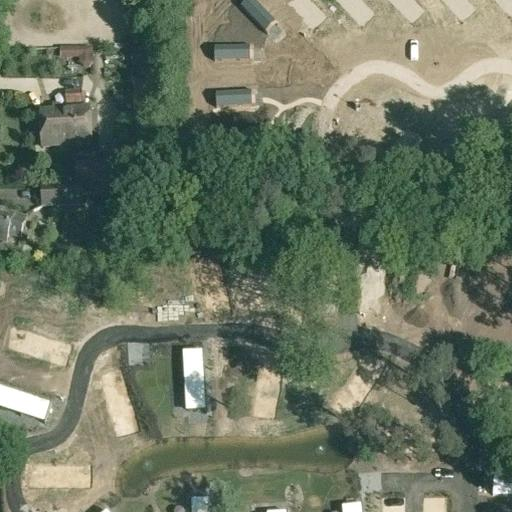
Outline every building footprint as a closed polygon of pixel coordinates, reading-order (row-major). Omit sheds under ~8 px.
[(254,0),(247,0),(239,8),(262,32),(274,20),(254,0)] [(308,0),(295,0),(290,5),(313,29),(325,17),(308,0)] [(366,0),(342,0),(363,21),(375,9),(366,0)] [(422,0),(399,0),(414,15),(426,4),(422,0)] [(474,0),(451,0),(465,15),(477,3),(474,0)] [(511,0),(500,0),(511,12),(511,0)] [(131,51),(132,69),(146,69),(146,68),(145,50),(144,50),(131,51)] [(216,51),(216,68),(249,68),(249,51),(216,51)] [(134,85),(137,154),(159,152),(154,83),(134,85)] [(82,105),(81,93),(66,94),(67,106),(82,105)] [(245,94),(212,95),(213,112),(245,110),(245,94)] [(90,112),(42,113),(43,149),(91,148),(90,112)] [(461,133),(439,158),(451,169),(473,145),(461,133)] [(511,133),(493,154),(505,165),(511,157),(511,133)] [(409,135),(386,159),(399,171),(421,147),(409,135)] [(246,137),(215,148),(220,164),(251,153),(246,137)] [(353,138),(331,163),(344,174),(366,149),(353,138)] [(291,146),(267,168),(279,180),(303,158),(291,146)] [(122,184),(161,181),(160,167),(152,167),(152,169),(137,171),(137,166),(121,167),(121,161),(88,163),(90,184),(122,181),(122,184)] [(41,188),(42,210),(84,209),(83,187),(41,188)] [(0,215),(0,242),(6,245),(8,237),(20,240),(26,219),(14,216),(12,220),(0,215)] [(199,259),(212,317),(230,313),(218,255),(199,259)] [(406,270),(406,288),(465,288),(465,269),(406,270)] [(7,363),(46,375),(51,358),(32,352),(32,350),(35,340),(10,332),(6,345),(11,346),(12,347),(7,363)] [(204,354),(185,355),(188,414),(207,413),(204,354)] [(0,388),(0,408),(44,423),(50,406),(0,388)] [(451,433),(392,436),(393,455),(452,452),(451,433)] [(193,511),(212,511),(212,501),(193,502),(193,511)]
